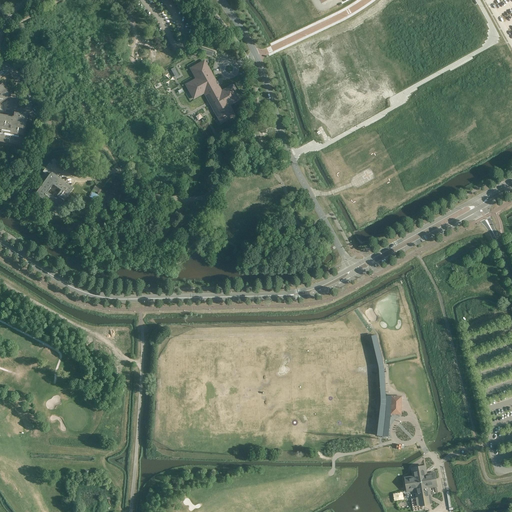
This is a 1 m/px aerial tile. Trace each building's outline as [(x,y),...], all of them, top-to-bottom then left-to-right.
[(196,79),(186,85),(194,98),(204,93),(221,123),(234,116),(229,105),(239,99),(232,86),(221,92),(218,87),(217,85),(219,84),(217,81),(216,82),(212,75),(204,61),(191,69),(196,79)] [(0,142),(21,146),(27,115),(19,114),(14,113),(13,117),(12,117),(8,117),(8,116),(0,114),(0,103),(8,98),(11,96),(2,84),(0,85),(0,142)] [(47,192),(52,185),(54,185),(61,190),(56,196),(64,201),(73,188),(53,173),(50,174),(43,183),(35,194),(48,203),(53,196),(47,192)] [(386,400),(384,370),(384,365),(377,336),(372,337),(379,366),(379,370),(381,400),(381,404),(379,419),(384,420),(386,404),(386,400)] [(401,415),(402,405),(402,396),(391,396),(390,414),(401,415)] [(428,487),(437,486),(434,473),(426,475),(425,467),(412,469),(414,477),(405,478),(408,491),(416,490),(419,506),(431,504),(428,487)]
